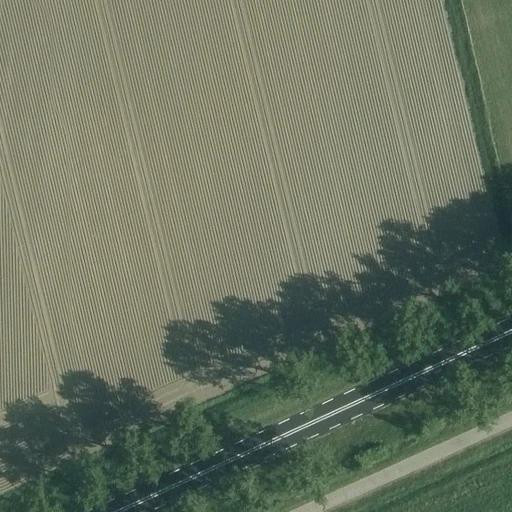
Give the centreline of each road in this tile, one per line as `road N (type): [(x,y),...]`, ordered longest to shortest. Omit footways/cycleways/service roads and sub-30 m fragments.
road 1 (primary): [(119,511),(511,332)]
road 2 (unclassified): [(306,511),(511,419)]
